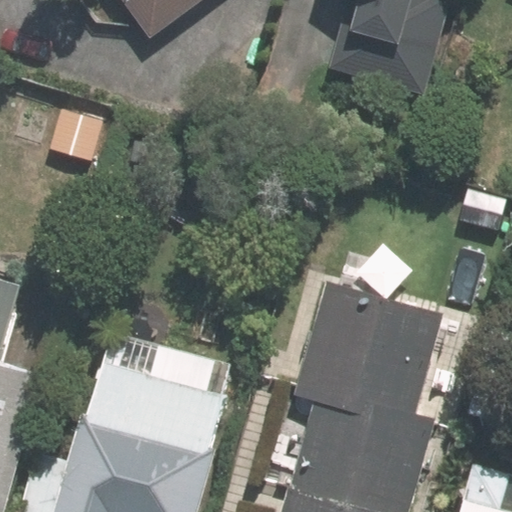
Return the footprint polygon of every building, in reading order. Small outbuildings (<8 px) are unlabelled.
[(144,0),(163,25),(197,0),(144,0)] [(347,0),(330,66),(420,91),(444,0),(347,0)] [(111,117),(33,95),(22,136),(100,159),(111,117)] [(511,219),(477,210),(467,247),(500,256),(511,219)] [(0,509),(7,511),(25,452),(46,372),(4,361),(25,283),(0,275),(0,509)] [(453,315),(340,283),(311,387),(328,392),(303,480),(309,482),(300,511),(417,511),(443,419),(425,415),(453,315)] [(212,445),(234,364),(127,334),(104,419),(96,416),(82,468),(25,452),(7,511),(206,511),(224,448),(212,445)] [(511,511),(511,470),(484,463),(470,511),(511,511)]
